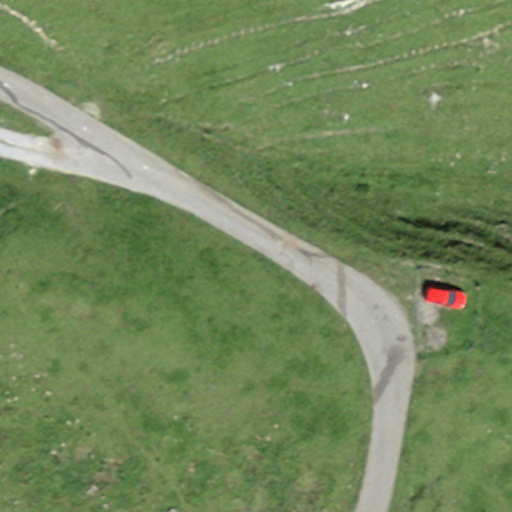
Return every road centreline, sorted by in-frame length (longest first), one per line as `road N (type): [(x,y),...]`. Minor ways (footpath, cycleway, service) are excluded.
road 1 (track): [(373,511),(395,407),(392,347),(375,310),(333,275),(0,82)]
road 2 (track): [(0,138),(176,184)]
